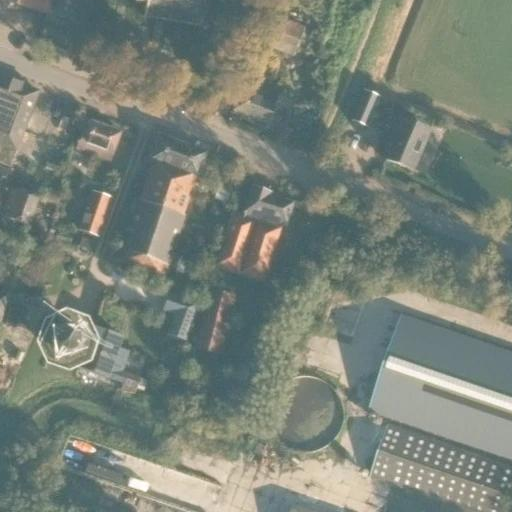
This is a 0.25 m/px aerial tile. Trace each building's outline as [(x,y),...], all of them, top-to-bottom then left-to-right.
[(44,0),(3,0),(41,11),(44,0)] [(44,0),(41,11),(74,22),(81,0),(44,0)] [(207,0),(135,0),(135,4),(147,4),(144,16),(202,26),(204,29),(207,26),(205,24),(207,0)] [(269,48),(293,57),(305,29),(280,20),(269,48)] [(0,164),(10,168),(12,161),(38,92),(0,77),(0,164)] [(266,124),(279,93),(246,79),(233,110),(266,124)] [(379,98),(363,91),(350,121),(367,128),(379,98)] [(413,170),(417,161),(429,131),(400,118),(405,107),(393,103),(384,125),(395,129),(383,158),(413,170)] [(110,162),(110,161),(121,133),(86,120),(76,149),(110,162)] [(197,179),(203,161),(206,153),(156,135),(148,161),(153,163),(140,200),(134,198),(113,260),(164,278),(184,215),(183,215),(194,178),(197,179)] [(0,167),(0,183),(2,178),(5,180),(8,171),(0,167)] [(11,188),(0,220),(0,226),(11,230),(14,221),(29,226),(39,197),(11,188)] [(217,188),(213,199),(226,204),(230,193),(217,188)] [(286,227),(287,222),(293,204),(269,197),(269,194),(252,189),(243,217),(231,213),(214,267),(263,283),(282,226),(286,227)] [(48,191),(44,202),(56,206),(59,194),(48,191)] [(113,198),(91,191),(77,230),(99,238),(113,198)] [(89,251),(92,242),(81,239),(79,247),(89,251)] [(0,323),(10,287),(0,284),(0,323)] [(235,297),(209,290),(194,350),(220,357),(235,297)] [(173,316),(166,335),(185,341),(198,303),(168,293),(161,311),(173,316)] [(511,511),(511,353),(403,316),(370,411),(511,459),(511,494),(511,495),(511,511)] [(81,356),(85,342),(79,329),(65,323),(52,330),(47,343),(53,357),(67,362),(81,356)] [(121,375),(128,358),(115,354),(121,337),(93,327),(77,369),(106,379),(109,371),(121,375)] [(141,378),(127,374),(123,386),(136,390),(141,378)] [(290,381),(285,384),(280,387),(276,392),(273,397),(270,403),(269,408),(268,414),(269,420),(270,426),(272,432),(275,437),(279,442),(283,446),(288,449),(294,451),(300,453),(306,454),(312,453),(318,452),(323,450),(328,447),(333,443),(337,439),(340,434),(343,428),(344,422),(345,416),(345,410),(343,404),(341,399),(338,393),(334,389),(330,385),(325,381),(319,379),(314,377),(308,377),(302,377),(296,378),(290,381)] [(473,511),(500,511),(511,479),(511,468),(388,426),(370,477),(473,511)]
